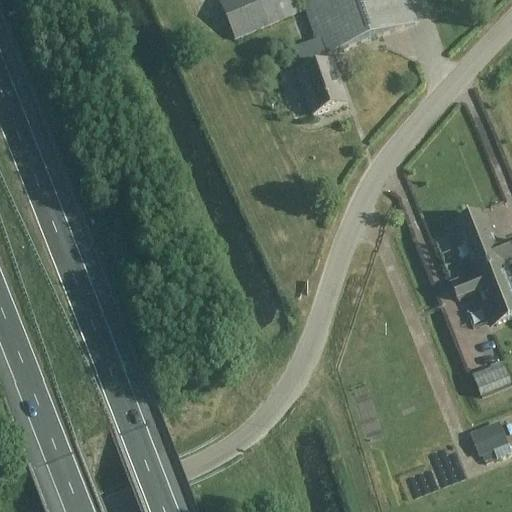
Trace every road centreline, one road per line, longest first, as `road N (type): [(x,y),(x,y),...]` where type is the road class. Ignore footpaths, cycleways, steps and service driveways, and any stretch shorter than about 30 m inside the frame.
road 1 (tertiary): [(81,511),(217,456),(260,424),(304,360),(353,223),(381,170),(511,25)]
road 2 (motorway): [(164,511),(0,91)]
road 3 (motorway): [(0,311),(77,511)]
